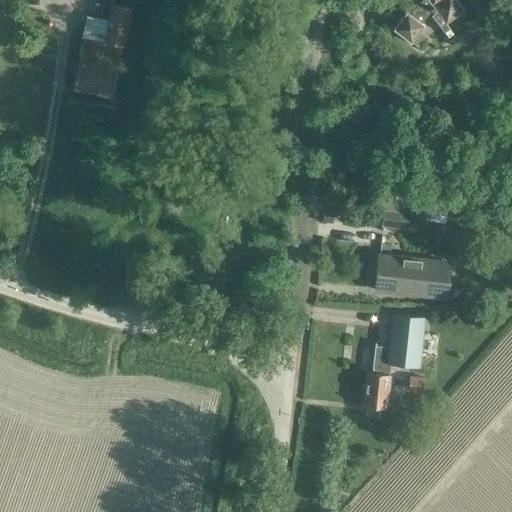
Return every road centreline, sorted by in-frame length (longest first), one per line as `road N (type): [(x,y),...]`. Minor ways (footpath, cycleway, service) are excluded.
road 1 (unclassified): [(287,379),(317,0)]
road 2 (unclassified): [(287,379),(237,355),(0,286)]
road 3 (unclassified): [(271,511),(287,379)]
